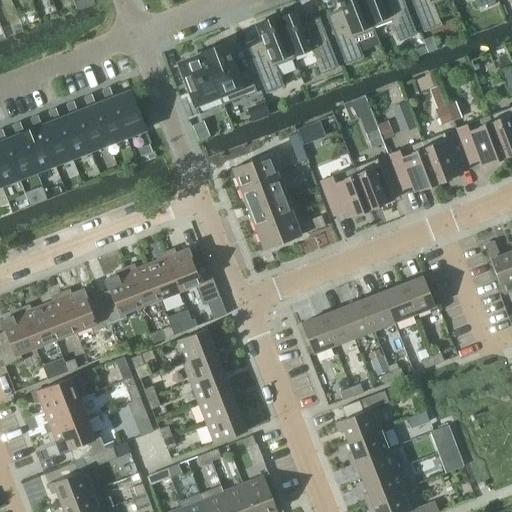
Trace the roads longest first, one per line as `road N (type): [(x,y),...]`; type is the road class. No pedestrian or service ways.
road 1 (residential): [(247,301),(511,199)]
road 2 (residential): [(328,511),(247,301)]
road 3 (residential): [(0,281),(200,203)]
road 4 (residential): [(0,88),(136,35)]
road 5 (residential): [(188,170),(136,35)]
